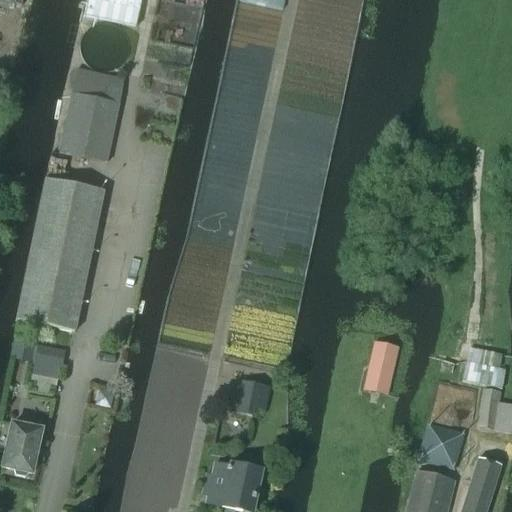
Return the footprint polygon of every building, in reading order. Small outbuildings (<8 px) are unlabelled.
[(87,0),(84,19),(135,30),(141,0),(87,0)] [(284,0),(238,0),(238,3),(282,12),(284,0)] [(71,96),(58,155),(105,165),(118,106),(123,81),(76,71),(71,96)] [(44,180),(15,321),(74,333),(103,192),(44,180)] [(15,338),(10,360),(32,365),(35,349),(36,342),(15,338)] [(373,345),(362,392),(386,397),(397,350),(373,345)] [(500,392),(505,373),(497,371),(500,358),(467,351),(464,363),(466,364),(462,382),(500,392)] [(234,415),(251,419),(253,410),(263,413),(269,390),(241,383),(234,415)] [(477,431),(497,434),(511,435),(511,433),(511,408),(497,405),(499,394),(482,392),(477,431)] [(31,475),(40,431),(11,425),(2,469),(13,471),(15,476),(25,479),(28,475),(31,475)] [(486,511),(500,467),(475,460),(459,511),(486,511)] [(204,504),(221,508),(222,504),(234,507),(233,511),(235,511),(250,511),(254,496),(250,495),(252,487),(258,488),(261,472),(229,465),(228,469),(212,466),(210,478),(205,477),(202,490),(207,491),(204,504)] [(445,511),(453,483),(416,473),(406,511),(445,511)]
